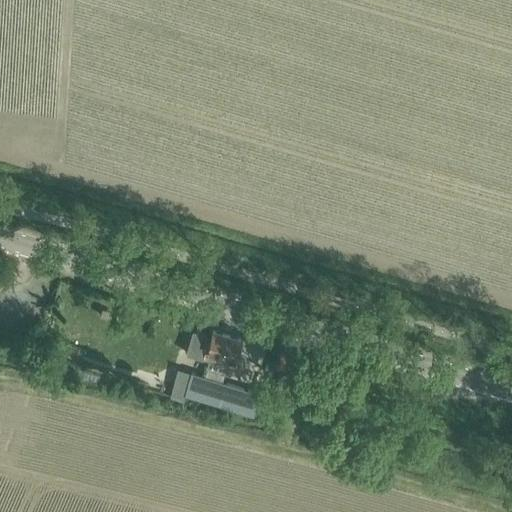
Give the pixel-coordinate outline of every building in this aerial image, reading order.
[(193,330),(186,351),(210,359),(207,368),(231,375),(243,340),(212,331),(211,336),(193,330)] [(44,351),(55,354),(60,338),(50,334),(44,351)] [(302,360),(282,354),(279,366),(299,371),(302,360)] [(258,393),(193,373),(188,388),(180,386),(177,397),(186,400),(187,396),(252,415),(258,393)] [(270,385),(268,394),(289,400),(293,386),(277,381),(270,385)]
